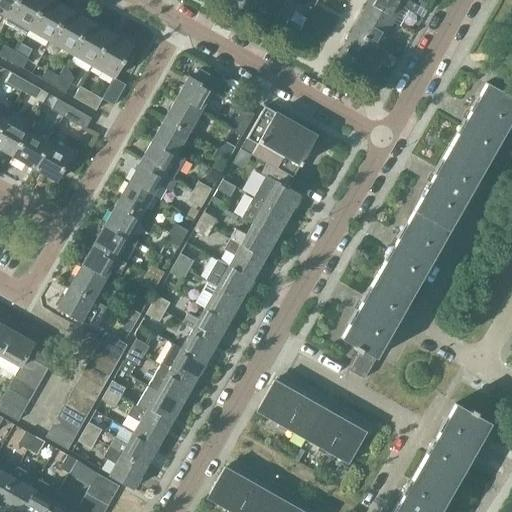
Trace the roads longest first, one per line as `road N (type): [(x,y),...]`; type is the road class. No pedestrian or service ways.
road 1 (residential): [(511,153),(421,321),(479,361)]
road 2 (residential): [(364,511),(405,440),(405,425),(274,348)]
road 3 (residential): [(389,140),(173,17)]
road 4 (residential): [(274,348),(389,140)]
road 5 (residential): [(58,223),(173,17)]
road 6 (residential): [(181,511),(274,348)]
road 7 (residential): [(389,140),(462,0)]
